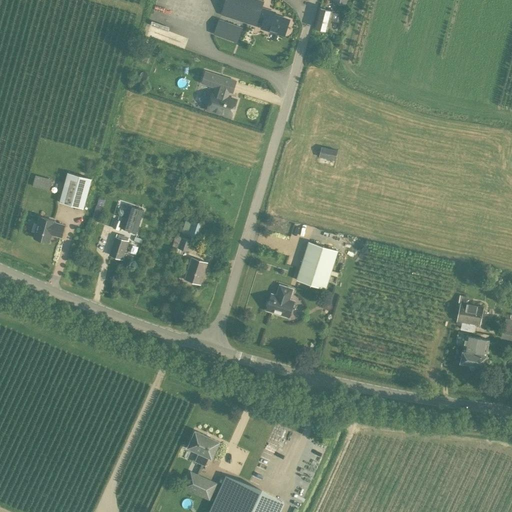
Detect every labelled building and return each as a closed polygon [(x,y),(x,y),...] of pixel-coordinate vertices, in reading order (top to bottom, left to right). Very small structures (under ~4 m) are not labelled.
[(262,23),(261,27),(285,35),(290,19),(276,15),(276,12),(266,9),(266,11),(262,10),(265,0),(263,0),(225,0),(221,15),(256,26),(258,21),(262,23)] [(320,8),(314,26),(328,30),(330,19),(338,20),(340,13),(320,8)] [(219,19),(214,34),(236,43),(243,27),(219,19)] [(202,109),(224,117),(230,101),(218,97),(220,91),(227,93),(230,82),(199,72),(197,83),(215,87),(212,95),(206,93),(202,109)] [(342,161),(344,152),(338,150),(322,146),(319,157),(335,161),(336,159),(342,161)] [(59,202),(84,209),(92,178),(67,172),(59,202)] [(48,189),(51,179),(34,174),(31,183),(48,189)] [(103,207),(97,205),(96,209),(93,220),(98,221),(103,207)] [(121,227),(136,232),(144,210),(128,205),(121,227)] [(65,225),(55,222),(55,221),(46,218),(40,217),(34,238),(37,239),(38,241),(43,242),(46,241),(49,242),(52,233),(55,234),(55,235),(62,237),(65,225)] [(186,218),(182,233),(199,238),(203,223),(186,218)] [(119,230),(122,221),(116,219),(113,228),(119,230)] [(117,234),(110,255),(122,258),(129,238),(117,234)] [(182,255),(183,250),(189,251),(192,241),(182,237),(176,235),(172,247),(177,248),(176,253),(182,255)] [(325,289),(338,251),(309,241),(296,280),(325,289)] [(192,257),(185,279),(201,284),(207,262),(192,257)] [(490,278),(488,292),(495,293),(496,286),(501,286),(502,279),(490,278)] [(294,301),(289,300),(293,289),(280,285),(277,296),(271,294),(266,310),(289,317),(294,301)] [(480,325),(484,307),(466,304),(468,296),(458,294),(456,302),(461,303),(456,324),(461,325),(460,329),(468,331),(475,332),(476,324),(480,325)] [(511,340),(511,319),(507,319),(505,319),(501,337),(511,340)] [(461,360),(461,362),(462,362),(470,364),(475,365),(483,366),(485,367),(485,365),(486,357),(487,357),(487,355),(486,355),(489,339),(467,335),(464,350),(463,350),(461,360)] [(199,456),(198,455),(195,461),(205,466),(210,457),(212,458),(220,442),(196,431),(188,447),(200,453),(199,456)] [(217,483),(194,472),(188,488),(211,497),(217,483)] [(277,511),(282,502),(226,476),(209,511),(277,511)]
